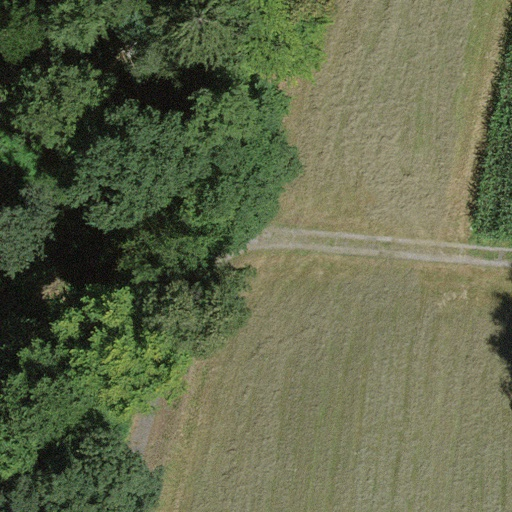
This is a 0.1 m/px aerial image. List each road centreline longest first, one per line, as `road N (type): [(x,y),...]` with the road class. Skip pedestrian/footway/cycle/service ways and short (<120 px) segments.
road 1 (track): [(222,240),(160,340),(113,511)]
road 2 (track): [(511,260),(222,240)]
